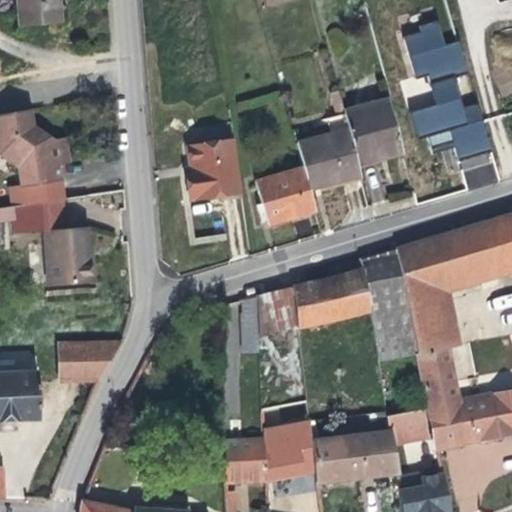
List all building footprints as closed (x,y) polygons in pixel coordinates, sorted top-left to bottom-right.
[(59,28),(57,0),(17,0),(19,30),(59,28)] [(402,33),(418,84),(468,68),(459,41),(448,44),(440,20),(402,33)] [(466,190),(499,182),(480,97),(473,98),(468,74),(432,82),(437,106),(411,111),(417,137),(428,134),(431,148),(455,142),(466,190)] [(405,97),(431,90),(427,75),(401,82),(405,97)] [(347,134),(357,171),(404,159),(390,107),(343,119),(347,134)] [(60,144),(37,128),(34,112),(0,117),(0,156),(1,156),(23,175),(26,194),(67,187),(64,171),(75,169),(70,142),(60,144)] [(302,175),(308,194),(359,180),(357,171),(347,134),(294,148),(302,175)] [(241,198),(233,146),(186,152),(189,174),(191,186),(185,186),(188,207),(241,198)] [(308,194),(302,175),(255,187),(266,231),(315,218),(308,194)] [(511,218),(395,253),(415,352),(417,359),(446,352),(434,287),(475,274),(511,262),(511,218)] [(83,251),(87,251),(86,234),(43,235),(45,290),(92,288),(91,266),(84,266),(83,251)] [(358,264),(360,275),(364,273),(371,314),(376,347),(378,360),(415,352),(395,253),(358,264)] [(449,296),(511,277),(511,262),(475,274),(434,287),(446,352),(447,362),(460,359),(449,296)] [(293,292),(298,332),(371,314),(364,273),(360,275),(293,292)] [(321,379),(315,341),(300,344),(305,383),(321,379)] [(378,360),(376,347),(362,350),(367,378),(370,378),(381,376),(378,360)] [(94,384),(115,351),(56,351),(56,385),(94,384)] [(447,362),(446,352),(417,359),(427,411),(456,405),(447,362)] [(376,411),(387,410),(381,376),(370,378),(376,411)] [(35,377),(0,377),(0,423),(11,423),(37,423),(35,377)] [(511,394),(456,405),(464,446),(511,437),(511,394)] [(464,446),(456,405),(427,411),(435,452),(464,446)] [(391,435),(395,460),(427,454),(419,414),(389,421),(391,435)] [(318,489),(398,477),(395,460),(391,435),(313,448),(318,489)] [(266,485),(265,461),(264,445),(224,447),(225,488),(266,486),(266,485)] [(305,475),(300,453),(265,461),(266,485),(305,475)] [(446,511),(441,482),(423,486),(421,476),(399,480),(404,511),(446,511)] [(224,493),(225,511),(235,511),(235,492),(224,493)] [(79,511),(183,511),(184,511),(184,505),(135,503),(134,510),(82,498),(80,511),(79,511)]
